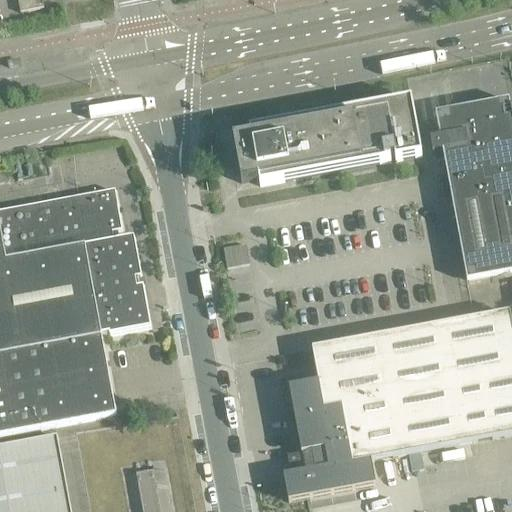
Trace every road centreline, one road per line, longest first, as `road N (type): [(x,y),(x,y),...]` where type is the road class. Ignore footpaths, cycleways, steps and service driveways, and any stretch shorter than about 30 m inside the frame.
road 1 (unclassified): [(234,511),(169,103)]
road 2 (secondary): [(169,103),(511,23)]
road 3 (secondary): [(438,0),(160,59)]
road 4 (secondary): [(0,135),(169,103)]
road 5 (secondary): [(160,59),(0,89)]
